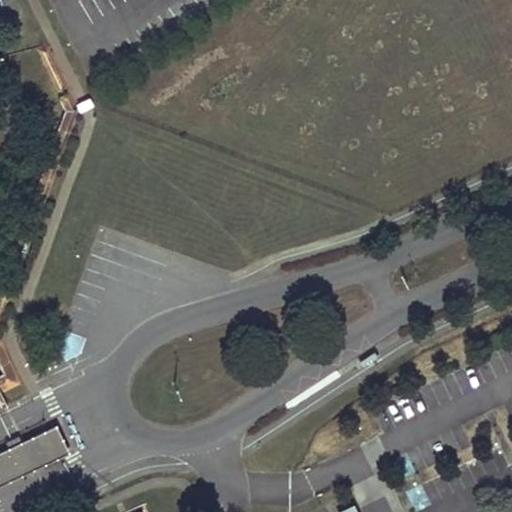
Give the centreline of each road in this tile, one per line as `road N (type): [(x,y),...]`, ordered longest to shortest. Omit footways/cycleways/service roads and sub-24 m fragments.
road 1 (residential): [(376,267),(186,316),(145,337),(125,353),(112,382),(121,419),(137,437),(207,431),(395,312)]
road 2 (residential): [(511,203),(376,267)]
road 3 (residential): [(395,312),(511,259)]
